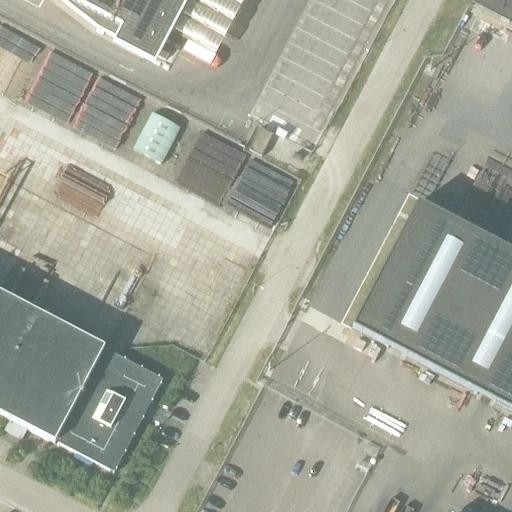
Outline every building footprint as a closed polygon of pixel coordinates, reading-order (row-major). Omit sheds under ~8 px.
[(104,33),(115,39),(112,46),(154,68),(171,35),(189,0),(60,0),(97,30),(96,33),(102,36),(104,33)] [(511,0),(479,0),(476,6),(500,18),(499,19),(508,24),(511,15),(511,0)] [(151,115),(132,151),(160,166),(179,129),(151,115)] [(248,151),(261,158),(272,136),(260,129),(248,151)] [(511,253),(417,204),(351,330),(511,414),(511,253)] [(111,340),(133,283),(110,274),(88,332),(111,340)] [(0,416),(113,476),(163,381),(126,361),(0,295),(0,416)]
